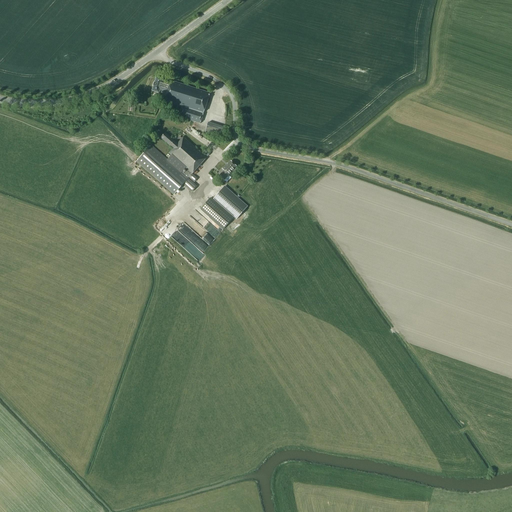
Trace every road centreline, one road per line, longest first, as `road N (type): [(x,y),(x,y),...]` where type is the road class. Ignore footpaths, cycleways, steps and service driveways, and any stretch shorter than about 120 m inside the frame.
road 1 (tertiary): [(153,54),(223,85),(244,145),(341,165),(511,224)]
road 2 (tertiary): [(0,99),(76,98),(153,54)]
